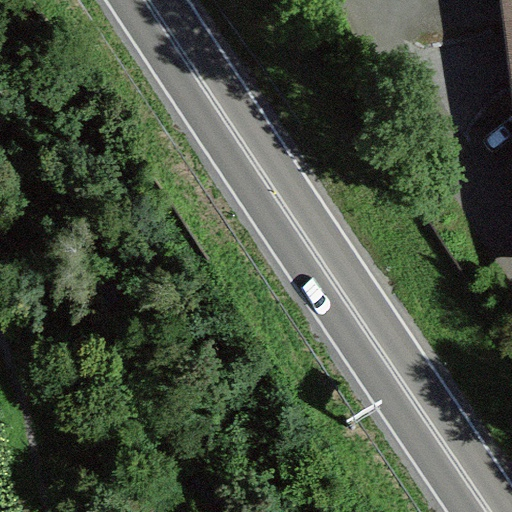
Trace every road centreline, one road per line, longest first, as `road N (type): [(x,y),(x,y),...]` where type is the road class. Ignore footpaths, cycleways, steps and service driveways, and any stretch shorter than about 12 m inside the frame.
road 1 (trunk): [(147,0),(491,511)]
road 2 (track): [(0,336),(51,511)]
